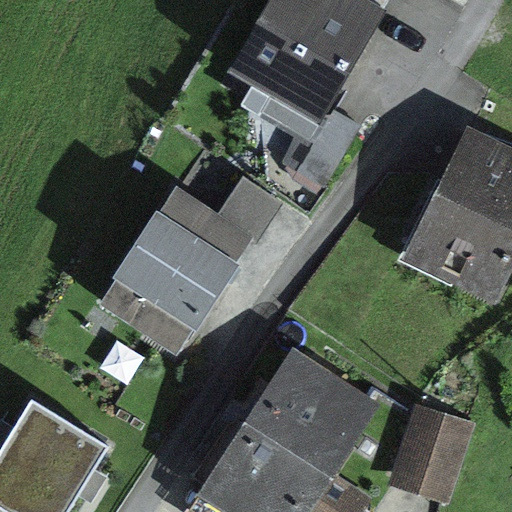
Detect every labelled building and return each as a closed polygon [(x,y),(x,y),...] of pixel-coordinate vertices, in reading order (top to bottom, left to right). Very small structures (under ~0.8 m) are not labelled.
[(332,103),(390,7),(377,0),(267,0),(228,65),(253,79),(241,99),(296,132),(311,140),(332,103)] [(311,140),(296,132),(279,161),(292,176),(322,193),(363,121),(332,103),(311,140)] [(511,141),(467,119),(398,257),(453,285),(456,278),(495,297),(511,263),(511,141)] [(120,268),(99,298),(178,350),(257,233),(177,180),(162,202),(157,199),(113,264),(120,268)] [(295,341),(197,486),(201,485),(237,511),(361,511),(373,494),(340,471),(381,403),(295,341)] [(0,511),(69,511),(81,495),(90,501),(107,475),(95,468),(112,443),(33,392),(0,443),(0,511)] [(390,482),(451,503),(478,422),(417,402),(390,482)] [(237,511),(201,485),(187,505),(196,511),(237,511)]
